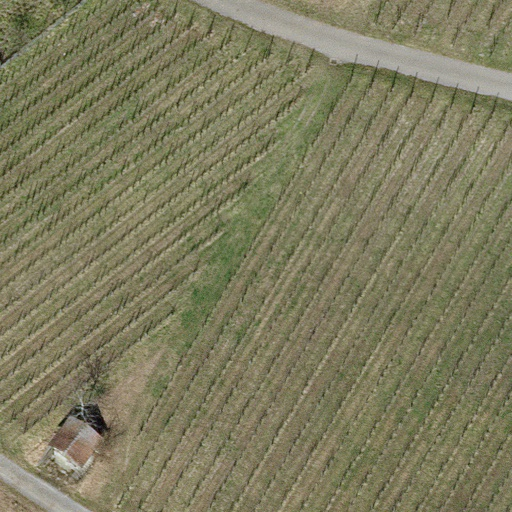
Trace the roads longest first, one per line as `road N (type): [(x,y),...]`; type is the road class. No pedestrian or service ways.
road 1 (track): [(511,55),(340,0)]
road 2 (track): [(0,440),(124,511)]
